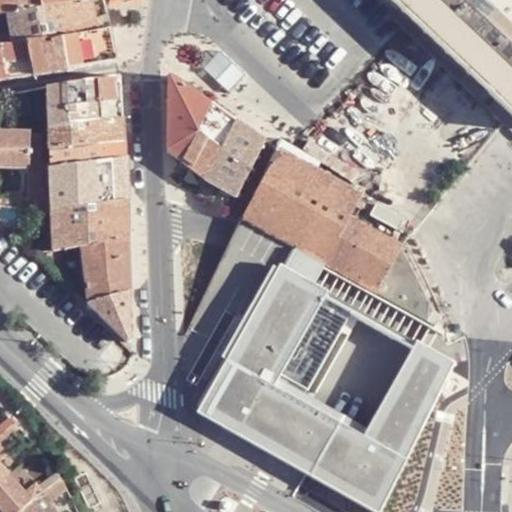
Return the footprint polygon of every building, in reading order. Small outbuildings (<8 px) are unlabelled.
[(86,34),(110,31),(108,24),(103,0),(0,0),(0,16),(8,16),(15,44),(28,42),(51,39),(59,38),(86,34)] [(511,0),(393,0),(396,3),(511,115),(511,0)] [(117,63),(110,31),(86,34),(59,38),(66,71),(117,63)] [(43,74),(66,71),(59,38),(51,39),(28,42),(35,76),(43,74)] [(0,49),(8,80),(35,76),(28,42),(15,44),(0,46),(0,49)] [(47,88),(49,130),(122,119),(122,110),(120,77),(107,79),(80,83),(47,88)] [(168,151),(182,161),(213,104),(175,78),(168,80),(168,151)] [(182,161),(207,177),(238,121),(213,104),(182,161)] [(50,150),(124,140),(122,119),(49,130),(50,150)] [(238,121),(207,177),(237,197),(265,139),(238,121)] [(0,167),(30,168),(31,134),(0,133),(0,167)] [(41,174),(42,135),(31,134),(30,168),(30,173),(41,174)] [(50,169),(125,160),(124,140),(50,150),(50,164),(50,169)] [(283,151),(241,220),(287,245),(327,267),(419,317),(430,301),(397,245),(349,216),(361,194),(283,151)] [(103,205),(127,202),(127,194),(125,160),(50,169),(51,178),(51,204),(51,212),(103,205)] [(30,173),(30,189),(41,190),(41,174),(30,173)] [(29,202),(29,210),(46,212),(51,213),(51,212),(51,204),(29,202)] [(128,228),(127,202),(103,205),(52,213),(52,223),(53,253),(60,252),(73,250),(80,248),(110,243),(129,241),(128,238),(128,228)] [(130,283),(129,241),(110,243),(80,248),(88,304),(130,292),(130,283)] [(327,267),(287,245),(203,398),(226,411),(218,426),(304,474),(374,511),(377,511),(453,372),(416,350),(371,431),(309,396),(354,315),(313,293),(327,267)] [(128,342),(131,342),(131,334),(130,292),(88,304),(126,340),(128,342)] [(434,307),(430,301),(419,317),(431,326),(438,317),(432,312),(434,307)] [(0,427),(0,436),(11,427),(7,423),(6,422),(0,427)] [(0,484),(10,476),(0,465),(0,454),(5,450),(2,446),(20,428),(14,423),(11,427),(0,436),(0,484)] [(22,511),(33,503),(10,476),(0,484),(0,510),(1,511),(22,511)] [(40,511),(33,503),(22,511),(40,511)]
